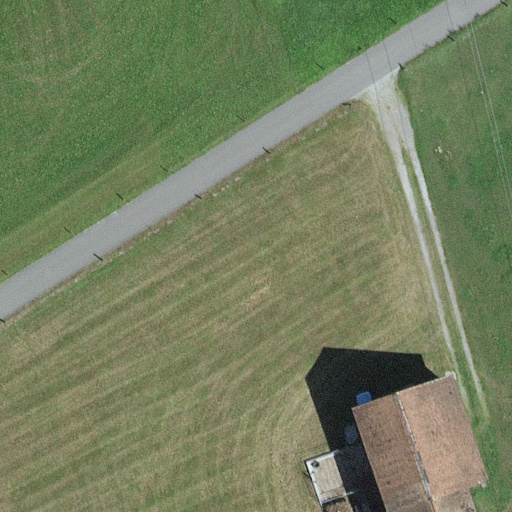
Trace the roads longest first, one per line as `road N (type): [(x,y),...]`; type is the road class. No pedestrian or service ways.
road 1 (unclassified): [(455,0),(0,298)]
road 2 (track): [(357,63),(480,428)]
